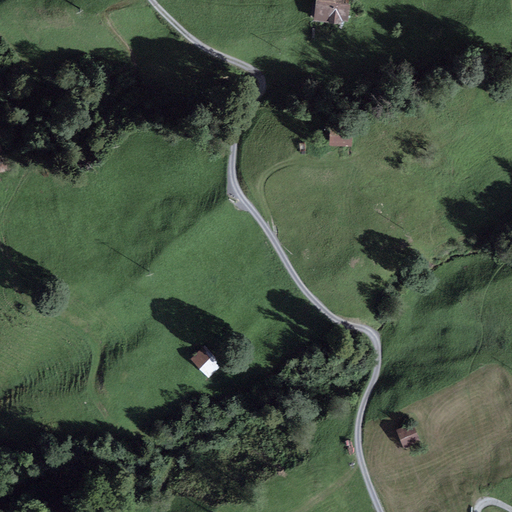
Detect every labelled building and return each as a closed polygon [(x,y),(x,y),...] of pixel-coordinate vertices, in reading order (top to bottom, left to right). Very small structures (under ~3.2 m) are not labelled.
[(349,4),(340,2),(323,0),(320,0),(318,19),(341,22),(341,18),(347,18),(349,4)] [(332,127),(331,141),(350,142),(351,124),(337,123),(337,127),(332,127)] [(0,153),(0,167),(11,166),(9,152),(0,153)] [(209,360),(222,375),(234,363),(220,349),(209,360)] [(399,430),(404,444),(412,441),(414,446),(419,444),(412,425),(399,430)]
